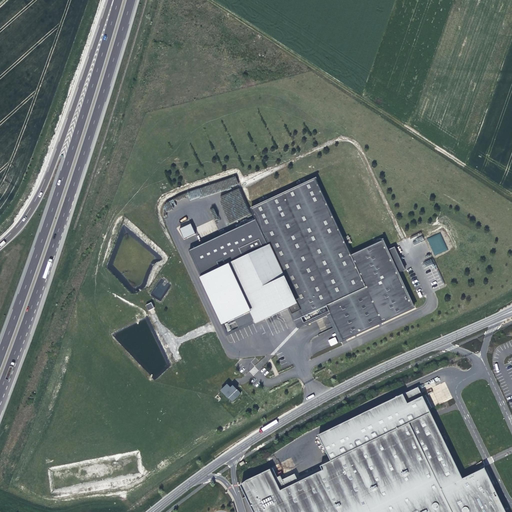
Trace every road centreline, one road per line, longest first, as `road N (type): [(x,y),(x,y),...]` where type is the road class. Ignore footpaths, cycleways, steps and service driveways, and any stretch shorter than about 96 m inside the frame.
road 1 (motorway): [(0,391),(129,0)]
road 2 (unclassified): [(508,312),(317,400),(153,511)]
road 3 (motorway): [(118,0),(0,354)]
road 4 (track): [(209,0),(511,197)]
road 5 (motorway): [(110,0),(44,186),(0,244)]
road 6 (track): [(405,243),(351,139),(239,186)]
